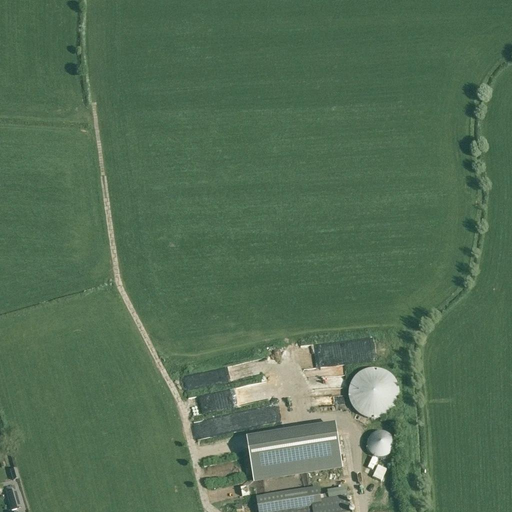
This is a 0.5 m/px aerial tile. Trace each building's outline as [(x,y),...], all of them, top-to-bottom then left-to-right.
[(399,400),(399,397),(399,394),(399,392),(399,389),(398,387),(397,384),(396,382),(395,379),(393,377),(391,375),(389,374),(387,372),(384,371),(382,370),(379,370),(377,369),(374,369),(371,369),(369,370),(366,370),(364,371),(361,373),(359,374),(357,376),(355,378),(354,380),(352,382),(351,384),(350,387),(349,389),(349,392),(349,394),(349,397),(349,400),(350,402),(351,405),(352,407),(354,409),(355,411),(357,413),(359,415),(361,416),(364,418),(366,419),(369,419),(371,420),(374,420),(377,420),(379,419),(382,419),(384,418),(387,416),(389,415),(391,413),(393,411),(395,409),(396,407),(397,405),(398,402),(399,400)] [(254,424),(254,418),(243,419),(244,424),(234,425),(235,432),(256,430),(255,424),(254,424)] [(342,467),(336,428),(248,442),(254,481),(342,467)] [(370,438),(369,440),(368,441),(368,443),(368,444),(367,446),(368,448),(368,449),(368,451),(369,452),(370,454),(371,455),(372,456),(373,457),(368,468),(372,470),(378,459),(380,459),(382,459),(383,459),(385,459),(387,458),(388,457),(389,456),(391,455),(392,454),(393,453),(393,451),(394,449),(394,448),(394,446),(394,444),(394,443),(393,441),(393,440),(392,438),(391,437),(389,436),(388,435),(387,434),(385,433),(383,433),(382,433),(380,433),(378,433),(377,433),(375,434),(374,435),(372,436),(371,437),(370,438)] [(242,466),(220,467),(221,482),(243,481),(242,466)] [(16,470),(11,472),(14,481),(19,479),(16,470)] [(15,491),(14,487),(6,489),(7,494),(6,494),(11,511),(22,508),(17,491),(15,491)] [(319,488),(257,498),(259,511),(349,511),(347,497),(321,502),(319,488)]
